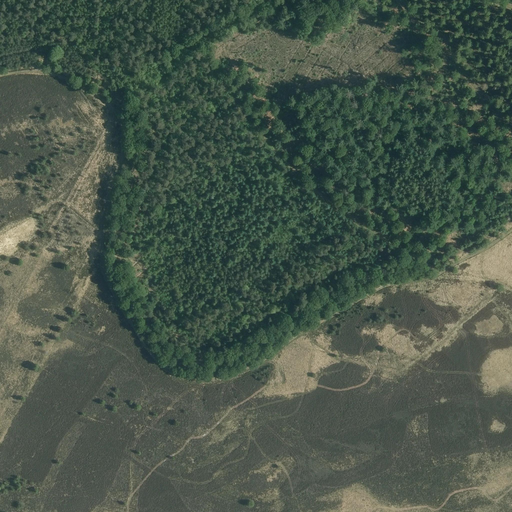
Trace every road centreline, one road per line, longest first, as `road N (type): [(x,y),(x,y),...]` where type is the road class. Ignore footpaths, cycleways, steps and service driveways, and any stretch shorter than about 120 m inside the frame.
road 1 (track): [(511,229),(438,274),(376,289),(230,375),(175,372),(155,356),(106,272),(104,230),(124,144),(116,112),(64,76),(0,75)]
road 2 (track): [(511,128),(399,0)]
